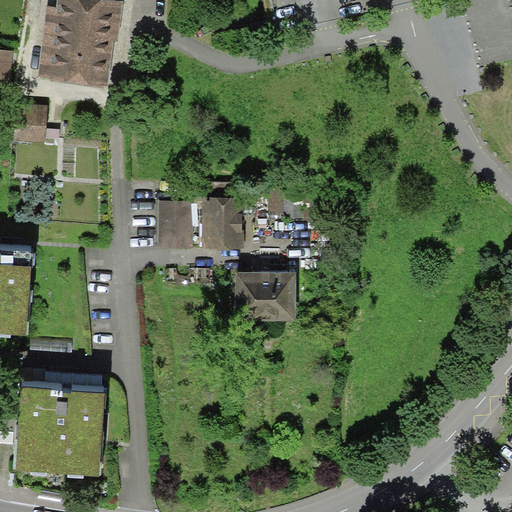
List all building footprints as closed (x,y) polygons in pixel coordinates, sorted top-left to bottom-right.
[(127,4),(100,0),(50,0),(38,77),(113,89),(127,4)] [(263,0),(268,19),(274,43),(420,10),(448,3),(461,0),(460,0),(263,0)] [(15,51),(0,48),(0,104),(7,106),(15,51)] [(247,199),(202,200),(203,244),(248,243),(247,199)] [(202,200),(158,201),(159,246),(203,244),(202,200)] [(37,248),(0,245),(0,323),(32,326),(37,248)] [(299,272),(241,273),(241,320),(299,320),(299,272)] [(71,340),(30,337),(29,348),(71,351),(71,340)] [(114,388),(27,381),(24,421),(21,459),(107,467),(114,388)]
